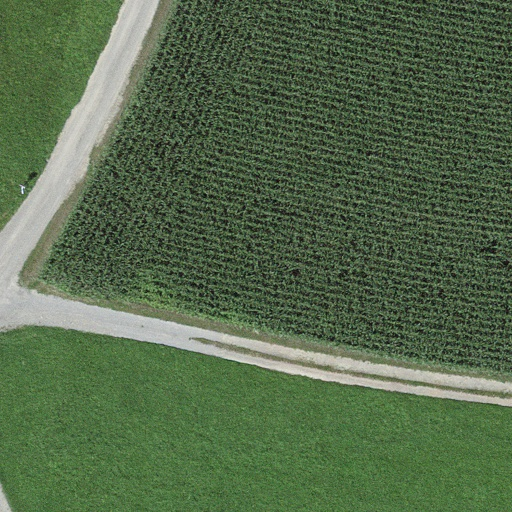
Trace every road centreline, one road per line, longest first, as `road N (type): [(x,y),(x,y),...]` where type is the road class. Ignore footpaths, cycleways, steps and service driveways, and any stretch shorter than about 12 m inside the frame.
road 1 (track): [(0,304),(511,400)]
road 2 (track): [(142,0),(36,223),(0,264)]
